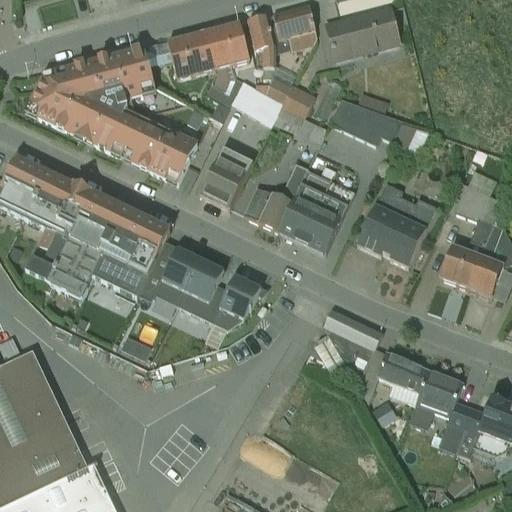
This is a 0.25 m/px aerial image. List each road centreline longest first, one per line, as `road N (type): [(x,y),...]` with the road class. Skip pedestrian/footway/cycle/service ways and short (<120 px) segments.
road 1 (residential): [(0,135),(363,311),(511,363)]
road 2 (tertiary): [(6,69),(271,0)]
